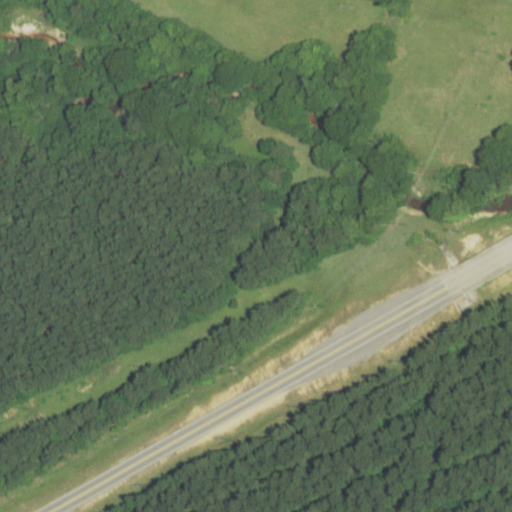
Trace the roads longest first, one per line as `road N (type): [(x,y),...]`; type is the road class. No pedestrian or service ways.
road 1 (primary): [(43,511),(282,379)]
road 2 (primary): [(282,379),(449,287)]
